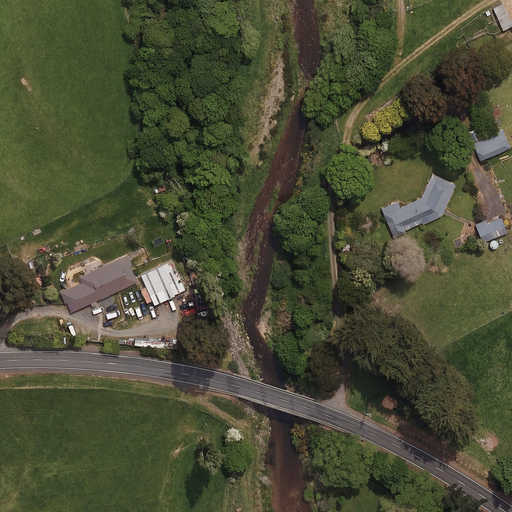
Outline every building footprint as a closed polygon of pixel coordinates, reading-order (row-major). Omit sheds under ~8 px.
[(511,0),(506,0),(492,6),(502,29),(511,24),(511,0)] [(503,130),(473,142),(480,160),(511,148),(503,130)] [(442,216),(455,185),(432,175),(422,199),(402,207),(399,201),(382,209),(393,237),(403,232),(402,230),(423,221),(424,224),(442,216)] [(502,218),(487,224),(486,221),(476,225),(483,243),(507,233),(502,218)] [(71,310),(137,280),(130,265),(132,264),(127,254),(79,276),(81,281),(60,291),(65,302),(67,301),(71,310)] [(185,288),(172,260),(141,274),(150,294),(171,285),(175,293),(185,288)]
